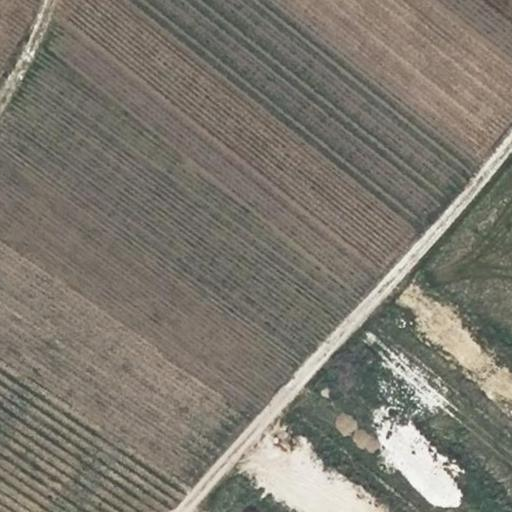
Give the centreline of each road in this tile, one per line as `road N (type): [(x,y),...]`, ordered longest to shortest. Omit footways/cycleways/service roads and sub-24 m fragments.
road 1 (track): [(511,129),(194,498),(211,511)]
road 2 (track): [(55,0),(28,70),(0,112)]
